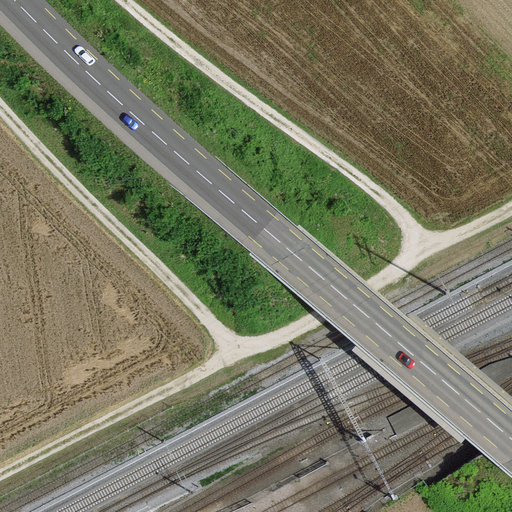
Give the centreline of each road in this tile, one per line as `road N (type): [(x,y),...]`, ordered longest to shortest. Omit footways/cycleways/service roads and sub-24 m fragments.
road 1 (tertiary): [(511,438),(14,0)]
road 2 (track): [(428,249),(384,198),(125,0)]
road 3 (track): [(0,103),(240,351)]
road 4 (track): [(240,351),(511,209)]
road 5 (track): [(240,351),(0,474)]
